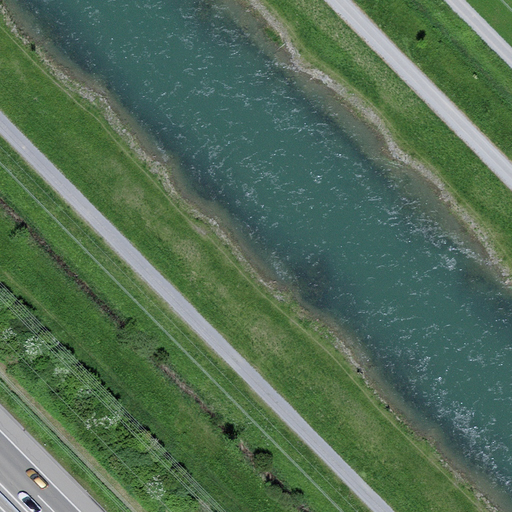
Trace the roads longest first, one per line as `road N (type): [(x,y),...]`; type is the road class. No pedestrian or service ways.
road 1 (track): [(0,122),(385,511)]
road 2 (track): [(339,0),(511,175)]
